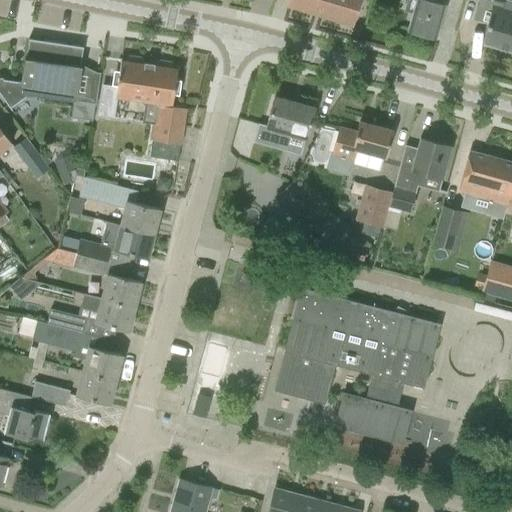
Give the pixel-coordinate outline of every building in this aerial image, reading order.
[(351,26),(358,0),(288,0),(287,6),(351,26)] [(412,13),(407,31),(434,38),(440,19),(444,5),(435,2),(435,0),(416,0),(413,11),(412,13)] [(490,0),(492,0),(491,6),(481,43),(511,51),(511,15),(510,15),(511,11),(502,9),(504,0),(490,0)] [(77,81),(81,58),(79,58),(80,48),(82,49),(82,48),(82,47),(68,45),(28,39),(27,40),(29,40),(27,50),(26,50),(21,82),(2,80),(0,79),(0,95),(11,111),(12,110),(10,108),(25,98),(28,98),(28,96),(39,98),(72,103),(70,119),(91,122),(94,106),(95,106),(98,84),(77,81)] [(171,107),(177,69),(171,68),(172,65),(170,63),(158,61),(156,63),(156,65),(154,65),(140,63),(140,60),(138,58),(127,56),(125,58),(125,60),(120,60),(117,79),(116,86),(100,84),(96,116),(113,118),(116,98),(143,103),(140,123),(153,125),(148,156),(177,160),(185,109),(171,107)] [(273,98),(265,128),(259,126),(255,143),(286,152),(290,134),(305,138),(313,108),(273,98)] [(384,158),(391,131),(359,122),(356,132),(338,127),(331,154),(352,160),(351,164),(378,171),(378,172),(379,172),(383,158),(384,158)] [(0,129),(0,151),(10,144),(0,129)] [(13,148),(35,178),(48,169),(25,138),(13,148)] [(450,146),(419,138),(411,167),(399,164),(388,207),(409,212),(416,186),(438,192),(450,146)] [(458,190),(506,204),(511,184),(511,164),(469,152),(463,171),(458,190)] [(52,159),(59,180),(64,185),(73,182),(76,175),(67,153),(52,159)] [(83,177),(82,177),(79,193),(117,203),(121,187),(83,177)] [(167,190),(169,180),(163,179),(158,182),(157,188),(167,190)] [(341,223),(325,209),(293,179),(277,196),(309,226),(324,241),(341,223)] [(353,220),(378,227),(386,199),(388,191),(363,185),(353,220)] [(68,199),(65,211),(79,215),(83,202),(68,199)] [(120,225),(120,226),(153,235),(153,234),(159,209),(140,204),(134,203),(126,201),(124,208),(120,225)] [(432,245),(451,250),(461,212),(442,206),(432,245)] [(258,233),(265,239),(276,242),(285,232),(271,219),(258,233)] [(146,259),(153,235),(119,226),(120,225),(105,221),(100,240),(115,244),(113,250),(146,259)] [(76,253),(106,261),(110,247),(79,239),(76,253)] [(106,261),(76,253),(72,267),(103,274),(106,261)] [(486,275),(482,289),(482,291),(511,299),(511,269),(490,263),(486,275)] [(473,287),(482,289),(486,275),(476,272),(473,287)] [(107,274),(100,299),(134,307),(140,282),(107,274)] [(18,298),(36,283),(19,277),(8,286),(18,298)] [(422,387),(438,325),(320,294),(301,289),(274,390),(323,402),(333,363),(371,373),(364,400),(343,394),(335,426),(402,443),(407,424),(410,411),(396,408),(403,382),(422,387)] [(134,307),(100,299),(82,294),(79,307),(97,311),(95,321),(94,321),(94,323),(127,332),(134,307)] [(82,333),(86,318),(50,309),(46,323),(71,330),(82,333)] [(68,341),(71,330),(46,323),(46,325),(37,323),(33,337),(67,346),(68,341)] [(115,380),(121,355),(75,343),(72,356),(84,359),(81,371),(115,380)] [(39,369),(41,361),(33,359),(32,367),(39,369)] [(115,380),(81,371),(75,396),(108,405),(115,380)] [(34,382),(30,397),(31,397),(65,406),(69,390),(34,382)] [(30,397),(0,389),(0,413),(7,416),(2,433),(6,434),(26,439),(27,435),(42,439),(49,414),(28,408),(31,397),(30,397)] [(192,415),(204,418),(209,398),(197,395),(192,415)] [(204,482),(209,465),(187,459),(182,476),(204,482)] [(179,480),(171,508),(185,511),(203,511),(207,497),(215,499),(217,490),(179,480)] [(266,511),(297,511),(301,497),(273,489),(266,511)] [(297,511),(327,511),(330,504),(301,497),(297,511)]
